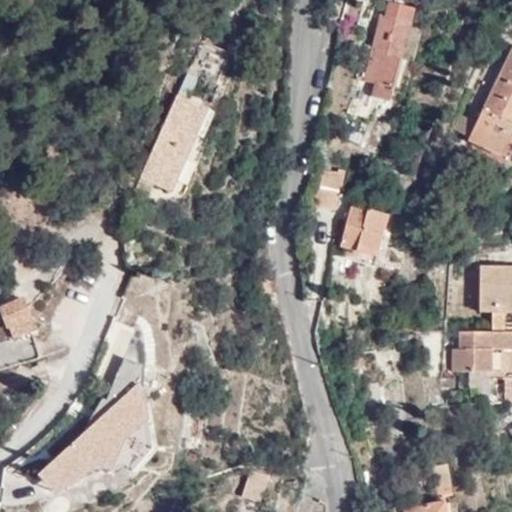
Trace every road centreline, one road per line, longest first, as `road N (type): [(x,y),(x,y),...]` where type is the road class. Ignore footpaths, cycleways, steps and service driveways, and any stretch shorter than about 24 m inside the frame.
road 1 (residential): [(318,0),(286,251),(338,511)]
road 2 (residential): [(140,254),(99,342),(0,455)]
